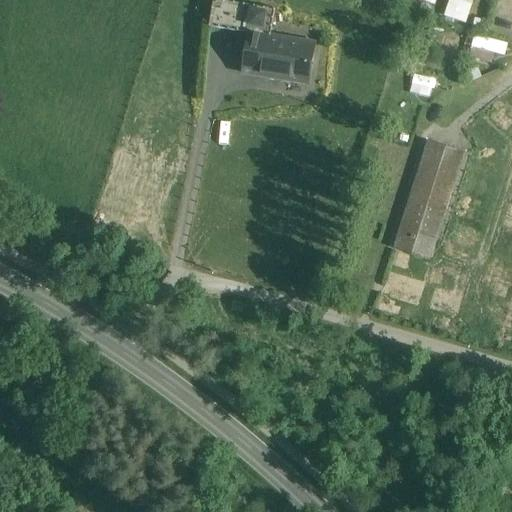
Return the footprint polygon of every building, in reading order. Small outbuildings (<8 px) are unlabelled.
[(276,10),(214,0),(209,28),(250,35),(250,33),(271,37),(276,10)] [(448,0),(444,15),(466,22),(472,0),(448,0)] [(464,37),(445,32),(440,54),(459,59),(464,37)] [(271,37),(250,33),(250,35),(244,74),(309,85),(316,44),(271,37)] [(504,55),(507,42),(475,34),(470,54),(486,58),(488,51),(504,55)] [(409,92),(430,95),(433,76),(412,73),(409,92)] [(511,109),(501,100),(487,117),(505,132),(511,124),(511,109)] [(464,154),(428,142),(394,250),(430,261),(464,154)] [(127,184),(111,179),(102,207),(118,211),(127,184)] [(511,205),(509,205),(503,226),(511,228),(511,205)] [(459,229),(455,243),(474,248),(478,235),(459,229)] [(511,261),(495,253),(485,272),(511,285),(511,284),(511,261)] [(418,307),(426,282),(394,273),(387,297),(418,307)] [(428,309),(457,318),(464,296),(434,287),(428,309)] [(471,303),(466,327),(496,333),(501,308),(471,303)]
